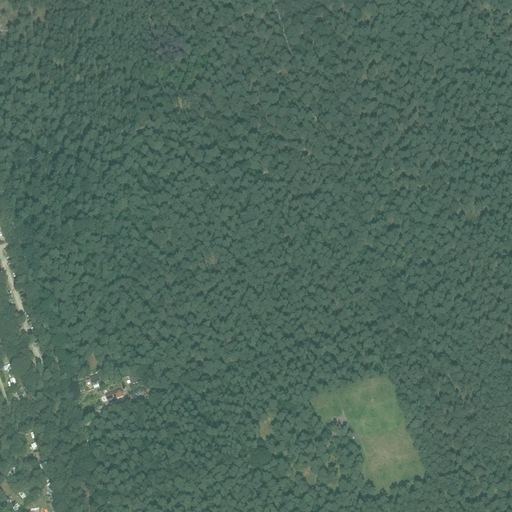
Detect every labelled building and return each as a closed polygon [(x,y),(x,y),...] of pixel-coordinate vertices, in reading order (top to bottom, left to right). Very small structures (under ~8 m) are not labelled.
[(99,375),(90,378),(92,386),(98,384),(99,387),(104,386),(102,381),(101,382),(99,375)] [(137,376),(135,376),(129,378),(132,385),(139,382),(137,376)] [(135,385),(132,388),(134,391),(129,394),(134,402),(137,400),(135,398),(142,392),(139,387),(137,389),(135,385)] [(106,395),(109,404),(117,402),(116,399),(119,398),(123,396),(121,390),(106,395)] [(134,402),(129,394),(121,400),(125,407),(134,402)]
